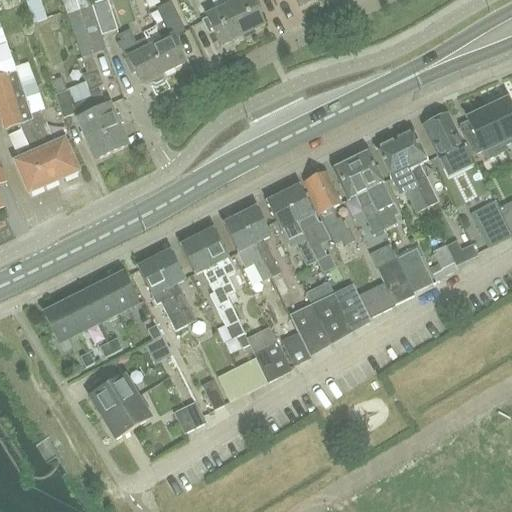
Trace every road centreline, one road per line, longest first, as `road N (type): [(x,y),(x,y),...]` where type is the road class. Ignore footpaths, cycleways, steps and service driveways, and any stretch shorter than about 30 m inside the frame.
road 1 (residential): [(511,256),(128,488),(143,511)]
road 2 (primary): [(0,286),(375,95)]
road 3 (residential): [(146,123),(141,112),(373,0)]
road 4 (residential): [(304,511),(511,386)]
road 5 (primary): [(511,14),(375,95)]
road 6 (primary): [(375,95),(511,44)]
